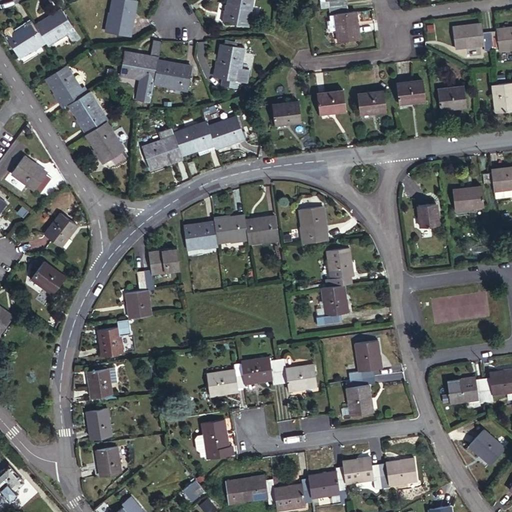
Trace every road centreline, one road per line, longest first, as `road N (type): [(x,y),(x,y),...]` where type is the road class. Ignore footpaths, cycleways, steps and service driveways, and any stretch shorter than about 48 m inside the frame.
road 1 (residential): [(431,423),(249,445),(245,423)]
road 2 (unclassified): [(64,462),(63,359),(103,267)]
road 3 (unclassified): [(161,209),(218,178),(308,162)]
road 4 (residential): [(511,0),(410,14),(394,33)]
road 5 (residential): [(396,283),(495,270),(511,289)]
road 6 (residential): [(87,193),(22,91)]
road 7 (unclassified): [(391,151),(511,137)]
